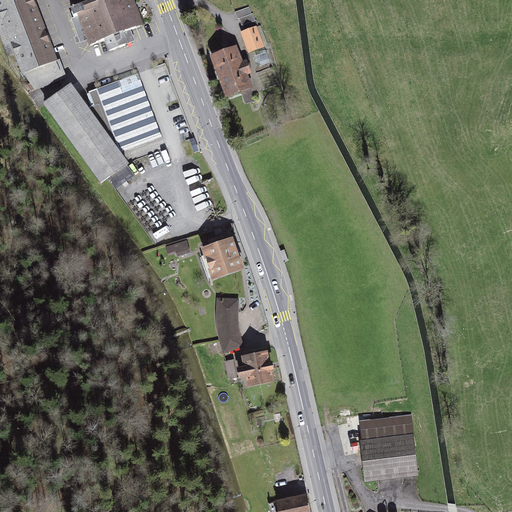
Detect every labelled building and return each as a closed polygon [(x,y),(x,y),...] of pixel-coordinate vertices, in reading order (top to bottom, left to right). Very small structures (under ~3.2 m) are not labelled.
[(35,92),(68,79),(35,0),(0,0),(0,20),(20,76),(35,92)] [(139,33),(127,0),(68,0),(86,52),(103,46),(106,55),(125,48),(122,39),(139,33)] [(252,14),(249,7),(235,12),(238,19),(239,19),(242,26),(243,26),(245,33),(243,33),(250,51),(262,46),(255,29),(259,27),(257,20),(256,21),(253,14),(252,14)] [(236,48),(212,57),(227,96),(250,88),(246,75),(250,73),(246,62),(242,64),(236,48)] [(266,55),(257,59),(260,68),(269,64),(266,55)] [(120,154),(161,139),(138,77),(89,94),(94,107),(88,110),(120,154)] [(88,110),(70,86),(43,106),(100,185),(128,167),(120,154),(88,110)] [(232,242),(202,253),(213,282),(243,271),(232,242)] [(191,244),(165,251),(167,258),(175,256),(177,261),(194,256),(191,244)] [(239,346),(238,301),(215,301),(215,346),(239,346)] [(233,362),(241,393),(275,385),(267,353),(233,362)] [(412,417),(359,425),(367,482),(420,475),(412,417)] [(309,511),(307,498),(275,505),(276,511),(309,511)]
